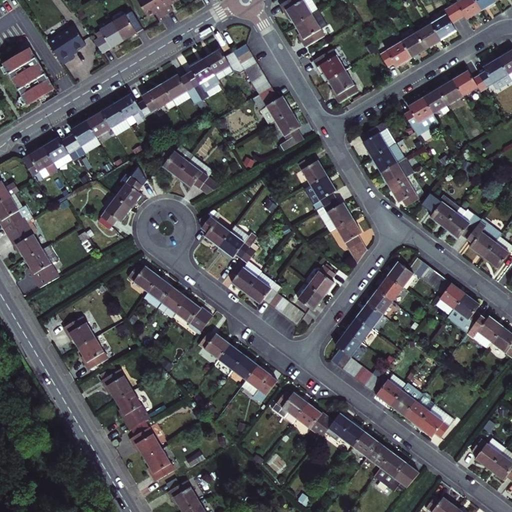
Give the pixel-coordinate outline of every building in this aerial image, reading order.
[(154,16),(159,23),(165,18),(154,0),(137,0),(135,2),(146,21),(150,19),(154,16)] [(174,0),(154,0),(165,18),(171,15),(167,8),(172,5),(176,3),(174,0)] [(288,16),(290,15),(292,19),(296,26),(313,16),(320,11),(313,0),(290,0),(291,0),(282,5),(288,16)] [(446,0),(451,8),(458,20),(464,16),(466,19),(470,16),(481,10),(474,0),(446,0)] [(495,2),(494,0),(474,0),(481,10),(488,6),(495,2)] [(452,24),(458,20),(451,8),(444,12),(447,16),(432,25),(442,40),(450,35),(456,31),(452,24)] [(112,26),(123,44),(132,39),(142,33),(132,15),(112,26)] [(326,37),(313,16),(296,26),(300,31),(303,37),(302,38),(308,48),(326,37)] [(442,40),(432,25),(417,34),(426,50),(433,45),(442,40)] [(71,26),(46,43),(63,67),(74,59),(71,54),(78,50),(85,45),(71,26)] [(112,26),(91,39),(102,57),(114,50),(123,44),(112,26)] [(417,34),(403,42),(412,59),(417,55),(426,50),(417,34)] [(412,59),(403,42),(380,55),(388,67),(395,63),(398,67),(404,64),(412,59)] [(238,60),(249,53),(244,45),(233,52),(238,60)] [(30,50),(3,68),(28,108),(55,91),(30,50)] [(207,59),(217,76),(232,67),(234,71),(245,71),(242,66),(238,60),(233,52),(226,57),(221,50),(214,54),(207,59)] [(511,50),(507,53),(499,58),(508,74),(511,80),(511,79),(511,50)] [(326,75),(329,81),(345,71),(333,51),(316,61),(322,71),(323,70),(326,75)] [(253,59),(249,53),(238,60),(242,66),(253,59)] [(485,71),(479,74),(487,87),(492,84),(496,89),(511,80),(508,74),(499,58),(490,63),(482,68),(485,71)] [(224,87),(217,76),(207,59),(198,65),(192,68),(194,72),(186,77),(200,101),(224,87)] [(245,72),(256,65),(253,59),(242,66),(245,71),(245,72)] [(249,78),(260,71),(256,65),(245,72),(249,78)] [(253,84),(264,77),(260,71),(249,78),(253,84)] [(358,93),(345,71),(329,81),(334,89),(337,93),(335,94),(341,103),(358,93)] [(453,79),(463,96),(477,88),(480,92),(487,87),(479,74),(472,79),(467,71),(461,75),(453,79)] [(175,79),(165,85),(175,102),(187,94),(194,105),(196,104),(201,113),(206,110),(200,101),(186,77),(182,79),(180,75),(175,79)] [(268,83),(264,77),(253,84),(256,90),(268,83)] [(446,83),(439,88),(449,105),(463,96),(453,79),(446,83)] [(256,90),(260,95),(271,88),(268,83),(256,90)] [(151,98),(145,102),(153,114),(175,102),(165,85),(156,90),(149,94),(151,98)] [(271,88),(260,95),(264,101),(276,93),(272,87),(271,88)] [(432,92),(424,97),(434,114),(449,105),(439,88),(432,92)] [(280,100),(276,93),(264,101),(267,107),(280,100)] [(127,99),(118,104),(132,127),(153,114),(145,102),(139,105),(133,95),(127,99)] [(289,105),(285,97),(280,100),(267,107),(264,101),(260,95),(252,99),(269,127),(277,122),(294,111),(289,105)] [(405,114),(418,136),(439,123),(434,114),(424,97),(416,102),(408,106),(411,110),(405,114)] [(132,127),(118,104),(112,108),(103,113),(113,130),(117,137),(132,127)] [(294,111),(277,122),(287,140),(281,144),(285,151),(304,140),(298,131),(303,128),(299,121),(294,111)] [(113,130),(103,113),(96,118),(88,122),(98,139),(113,130)] [(385,120),(377,125),(381,132),(388,127),(389,126),(385,120)] [(76,152),(98,139),(88,122),(79,128),(72,132),(74,135),(69,139),(76,152)] [(369,148),(373,156),(397,142),(388,127),(381,132),(377,125),(365,132),(368,138),(364,141),(369,148)] [(56,165),(76,152),(69,139),(64,142),(61,139),(52,144),(46,148),(56,165)] [(382,171),(407,157),(398,142),(397,142),(373,156),(378,163),(382,171)] [(223,146),(218,148),(223,156),(227,153),(223,146)] [(60,172),(56,165),(46,148),(37,153),(30,157),(33,161),(27,165),(34,178),(48,169),(53,177),(60,172)] [(167,152),(160,163),(166,167),(163,171),(170,177),(178,182),(188,167),(193,161),(178,150),(173,157),(167,152)] [(392,186),(413,173),(417,171),(408,156),(407,157),(382,171),(386,178),(392,186)] [(246,157),(243,164),(251,168),(254,161),(246,157)] [(299,164),(312,186),(328,176),(324,168),(319,161),(315,164),(311,157),(299,164)] [(214,176),(193,161),(188,167),(178,182),(187,188),(193,193),(196,189),(207,197),(219,191),(209,183),(214,176)] [(425,194),(413,173),(392,186),(396,194),(400,200),(404,198),(408,204),(425,194)] [(306,189),(319,210),(337,200),(333,193),(337,191),(333,184),(328,176),(312,186),(306,189)] [(118,201),(132,211),(138,203),(143,197),(139,194),(143,189),(126,177),(112,197),(118,201)] [(0,203),(11,197),(16,194),(20,192),(14,183),(6,188),(0,178),(0,203)] [(11,197),(0,203),(0,214),(1,216),(2,217),(0,218),(10,235),(28,225),(36,220),(27,205),(24,207),(16,194),(11,197)] [(440,201),(436,199),(428,209),(433,213),(431,217),(437,222),(444,227),(459,207),(444,196),(440,201)] [(319,210),(332,231),(354,218),(349,211),(345,204),(341,206),(337,200),(319,210)] [(132,211),(118,201),(103,220),(100,224),(111,232),(114,228),(115,229),(119,223),(122,225),(128,217),(132,211)] [(270,201),(265,207),(273,213),(278,207),(270,201)] [(459,207),(444,227),(452,233),(459,238),(461,235),(467,239),(483,218),(470,208),(467,213),(459,207)] [(220,251),(236,229),(217,215),(203,232),(208,236),(205,240),(211,244),(220,251)] [(483,218),(467,239),(473,243),(470,247),(476,251),(484,257),(501,234),(503,232),(484,217),(483,218)] [(350,249),(359,263),(368,252),(358,236),(363,233),(360,229),(354,218),(332,231),(344,252),(350,249)] [(28,225),(10,235),(19,250),(22,255),(24,254),(29,263),(45,253),(36,238),(44,234),(36,220),(28,225)] [(287,226),(281,229),(286,238),(292,234),(287,226)] [(250,239),(236,229),(220,251),(227,256),(233,261),(236,258),(241,262),(250,251),(258,240),(252,236),(250,239)] [(511,242),(501,234),(484,257),(491,262),(498,267),(511,249),(511,242)] [(59,265),(50,250),(45,253),(29,263),(34,271),(35,272),(33,274),(44,291),(61,281),(54,268),(59,265)] [(250,251),(241,262),(247,266),(233,286),(238,290),(246,296),(258,281),(262,276),(263,275),(249,265),(256,255),(250,251)] [(424,262),(419,259),(409,271),(415,275),(424,262)] [(387,277),(403,289),(415,275),(409,271),(399,262),(393,269),(387,277)] [(429,267),(424,262),(415,275),(420,279),(429,267)] [(323,267),(308,286),(323,298),(330,290),(334,284),(330,282),(335,275),(323,267)] [(435,271),(429,267),(420,279),(425,283),(435,271)] [(151,295),(162,281),(154,275),(146,269),(143,273),(137,268),(129,279),(151,295)] [(430,287),(440,275),(435,271),(425,283),(430,287)] [(445,279),(440,275),(430,287),(436,292),(445,279)] [(276,286),(262,276),(258,281),(246,296),(254,302),(261,307),(264,303),(270,308),(278,295),(273,291),(276,286)] [(377,291),(393,303),(403,289),(387,277),(383,284),(377,291)] [(445,279),(436,292),(442,296),(451,284),(445,279)] [(147,300),(161,311),(165,305),(176,291),(167,285),(162,281),(151,295),(147,300)] [(442,296),(439,300),(453,311),(455,308),(465,294),(458,289),(451,284),(442,296)] [(323,298),(308,286),(298,300),(313,311),(317,306),(323,298)] [(178,315),(189,301),(181,296),(176,291),(165,305),(178,315)] [(372,298),(366,305),(382,317),(393,303),(377,291),(372,298)] [(472,300),(465,294),(455,308),(453,311),(449,316),(468,332),(473,326),(481,315),(475,311),(479,306),(472,300)] [(284,299),(278,295),(270,308),(275,312),(284,299)] [(281,316),(290,304),(284,299),(275,312),(281,316)] [(189,301),(178,315),(192,325),(193,330),(202,337),(216,317),(205,309),(203,312),(198,308),(189,301)] [(296,308),(290,304),(281,316),(286,320),(296,308)] [(362,310),(356,318),(372,330),(382,317),(366,305),(362,310)] [(301,312),(296,308),(286,320),(292,324),(301,312)] [(307,316),(301,312),(292,324),(298,329),(307,316)] [(468,332),(467,333),(473,338),(479,331),(493,342),(504,327),(495,320),(490,316),(487,320),(481,315),(473,326),(468,332)] [(135,316),(130,323),(134,327),(140,319),(135,316)] [(345,332),(362,344),(372,330),(356,318),(351,325),(345,332)] [(81,351),(97,341),(84,321),(67,332),(70,337),(72,341),(74,339),(81,351)] [(511,333),(504,327),(493,342),(511,356),(511,333)] [(125,329),(117,334),(122,342),(130,337),(125,329)] [(335,346),(340,350),(345,354),(351,358),(362,344),(345,332),(341,338),(335,346)] [(202,346),(222,362),(233,347),(225,341),(219,337),(216,340),(210,336),(202,346)] [(110,362),(97,341),(81,351),(85,357),(87,361),(86,362),(92,373),(110,362)] [(233,347),(222,362),(235,372),(246,358),(240,353),(233,347)] [(340,350),(331,361),(337,365),(345,354),(340,350)] [(337,365),(342,370),(351,358),(345,354),(337,365)] [(235,372),(249,383),(260,368),(253,362),(246,358),(235,372)] [(342,370),(348,374),(357,363),(351,358),(342,370)] [(165,360),(161,366),(171,373),(175,367),(165,360)] [(348,374),(354,379),(363,367),(357,363),(348,374)] [(354,379),(360,383),(368,371),(363,367),(354,379)] [(260,368),(249,383),(259,391),(254,398),(263,405),(280,383),(268,374),(260,368)] [(368,371),(360,383),(366,388),(374,376),(368,371)] [(112,392),(119,403),(134,394),(121,373),(104,383),(109,391),(110,393),(112,392)] [(168,374),(163,379),(168,384),(173,379),(168,374)] [(389,406),(405,385),(393,375),(385,384),(379,380),(370,391),(381,399),(389,406)] [(366,388),(370,391),(379,380),(374,376),(366,388)] [(405,385),(389,406),(396,411),(403,416),(419,396),(421,393),(407,382),(405,385)] [(147,414),(134,394),(119,403),(125,413),(126,414),(124,415),(130,425),(147,414)] [(298,420),(310,406),(303,401),(296,395),(293,398),(287,394),(279,405),(298,420)] [(419,396),(403,416),(412,423),(416,427),(432,406),(428,403),(428,397),(424,395),(419,396)] [(310,406),(298,420),(323,439),(326,434),(336,420),(325,412),(322,415),(316,411),(310,406)] [(432,406),(416,427),(424,433),(431,438),(433,435),(439,439),(452,422),(432,406)] [(354,447),(365,433),(353,424),(341,415),(336,420),(326,434),(338,443),(342,438),(354,447)] [(164,453),(147,425),(134,432),(138,438),(133,441),(139,450),(140,451),(141,450),(149,462),(164,453)] [(354,447),(368,458),(379,443),(372,437),(365,433),(354,447)] [(500,455),(504,450),(491,440),(487,446),(481,441),(472,452),(478,457),(475,461),(480,464),(488,471),(500,455)] [(368,458),(382,469),(393,454),(386,448),(379,443),(368,458)] [(177,473),(164,453),(149,462),(153,469),(155,472),(153,473),(160,484),(177,473)] [(405,463),(393,454),(382,469),(376,477),(395,492),(399,486),(406,492),(420,474),(405,463)] [(511,482),(511,481),(511,465),(500,455),(488,471),(495,476),(503,482),(506,478),(511,482)] [(179,503),(184,511),(188,511),(201,504),(188,484),(171,494),(177,503),(177,504),(179,503)] [(427,508),(432,511),(454,511),(457,508),(449,501),(444,497),(441,501),(435,497),(427,508)]
